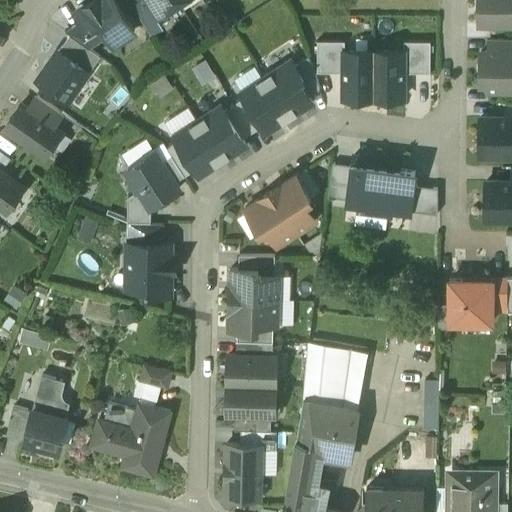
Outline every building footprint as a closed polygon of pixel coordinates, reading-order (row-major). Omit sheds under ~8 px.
[(134,31),(114,0),(93,0),(75,12),(81,21),(88,32),(100,25),(107,36),(113,45),(134,31)] [(155,18),(143,0),(142,0),(133,6),(150,33),(162,25),(156,17),(155,18)] [(178,3),(176,0),(143,0),(155,18),(156,17),(178,3)] [(511,0),(478,0),(479,9),(478,9),(479,9),(479,13),(478,13),(479,13),(479,24),(511,24),(511,0)] [(100,25),(88,32),(81,21),(65,31),(70,34),(90,48),(107,36),(100,25)] [(90,48),(70,34),(59,50),(88,71),(99,55),(90,48)] [(511,39),(489,39),(489,52),(511,52),(511,39)] [(317,73),(344,73),(344,52),(344,42),(317,41),(317,73)] [(404,52),(404,73),(430,73),(430,41),(404,41),(404,52)] [(59,50),(58,50),(37,80),(67,101),(88,71),(59,50)] [(344,99),(374,99),(374,52),(344,52),(344,73),(344,99)] [(374,99),(403,99),(404,73),(404,52),(374,52),(374,99)] [(511,52),(489,52),(480,52),(480,84),(487,84),(487,90),(511,90),(511,52)] [(299,81),(309,96),(320,89),(310,57),(295,66),(304,79),(299,81)] [(291,117),(313,103),(309,96),(299,81),(304,79),(295,66),(291,60),(264,77),(291,117)] [(267,133),(291,117),(264,77),(241,93),(245,99),(263,126),(267,133)] [(62,112),(37,95),(28,108),(53,125),(62,112)] [(245,99),(235,105),(253,133),(263,126),(245,99)] [(28,108),(21,103),(5,127),(45,155),(61,131),(53,125),(28,108)] [(224,160),(247,146),(243,139),(225,112),(220,105),(198,120),(224,160)] [(243,139),(253,133),(235,105),(225,112),(243,139)] [(200,176),(224,160),(198,120),(174,136),(178,142),(196,169),(200,176)] [(511,121),(506,122),(480,122),(481,158),(511,157),(511,121)] [(185,176),(196,169),(178,142),(167,149),(172,156),(185,176)] [(162,162),(155,152),(128,170),(131,175),(127,178),(136,192),(139,190),(150,207),(151,207),(179,189),(175,182),(162,162)] [(185,176),(172,156),(162,162),(175,182),(185,176)] [(388,161),(354,156),(353,167),(348,200),(347,205),(369,208),(368,211),(388,214),(388,211),(409,214),(410,211),(413,185),(415,172),(387,169),(388,161)] [(348,200),(353,167),(333,164),(328,197),(348,200)] [(23,186),(0,170),(0,205),(7,210),(23,186)] [(295,176),(270,192),(296,232),(315,220),(308,209),(314,205),(295,176)] [(511,184),(511,185),(486,185),(487,225),(511,225),(511,184)] [(437,189),(413,185),(410,211),(437,214),(437,189)] [(136,192),(127,197),(127,222),(150,223),(151,207),(150,207),(139,190),(136,192)] [(270,192),(245,208),(264,238),(270,234),(277,244),(296,232),(270,192)] [(150,223),(127,222),(127,242),(163,243),(163,223),(150,223)] [(127,242),(127,288),(145,289),(145,293),(170,293),(171,271),(175,271),(175,256),(171,255),(171,243),(163,243),(127,242)] [(275,255),(239,254),(239,268),(258,269),(258,274),(274,275),(275,255)] [(239,268),(230,268),(230,298),(278,299),(278,275),(274,275),(258,274),(258,269),(239,268)] [(507,277),(490,277),(490,280),(492,280),(492,281),(492,310),(507,310),(507,277)] [(490,280),(452,280),(451,279),(450,279),(450,281),(450,320),(449,320),(450,322),(451,322),(490,322),(492,322),(492,320),(492,310),(492,281),(492,280),(490,280)] [(278,299),(230,298),(229,328),(237,328),(257,328),(257,322),(273,323),(277,323),(278,299)] [(273,323),(257,322),(257,328),(237,328),(237,341),(273,342),(273,323)] [(273,342),(237,341),(236,354),(272,355),(273,342)] [(368,353),(308,343),(303,399),(337,405),(358,409),(368,353)] [(236,354),(228,354),(227,384),(275,385),(276,355),(236,354)] [(171,372),(144,365),(141,379),(167,386),(169,378),(171,372)] [(61,381),(43,376),(34,410),(33,410),(33,411),(25,440),(25,441),(58,449),(65,418),(62,417),(66,405),(56,402),(61,381)] [(437,424),(438,378),(423,378),(423,424),(437,424)] [(275,385),(227,384),(227,414),(235,414),(271,415),(274,415),(275,385)] [(337,405),(303,399),(299,425),(333,430),(337,405)] [(170,411),(139,403),(138,410),(110,403),(105,421),(98,419),(91,445),(126,454),(123,466),(153,474),(170,411)] [(358,409),(337,405),(333,430),(354,434),(358,409)] [(33,411),(13,406),(6,435),(25,440),(33,411)] [(271,415),(235,414),(235,430),(242,431),(270,431),(271,415)] [(333,430),(299,425),(297,441),(317,445),(316,453),(340,457),(350,458),(354,434),(333,430)] [(242,431),(242,445),(261,445),(261,449),(277,450),(277,431),(270,431),(242,431)] [(437,454),(438,435),(426,435),(426,453),(437,454)] [(297,441),(295,441),(285,497),(308,502),(310,488),(316,453),(317,445),(297,441)] [(242,445),(227,444),(227,498),(260,498),(261,449),(261,445),(242,445)] [(330,485),(318,482),(322,461),(339,464),(340,457),(316,453),(310,488),(322,491),(319,504),(330,507),(332,499),(327,498),(330,485)] [(496,471),(460,471),(460,487),(460,505),(448,504),(448,506),(447,511),(495,511),(496,502),(496,471)] [(460,487),(436,487),(436,506),(448,506),(448,504),(460,505),(460,487)] [(322,491),(310,488),(308,502),(319,504),(322,491)] [(423,511),(424,489),(366,488),(365,511),(423,511)] [(308,502),(285,497),(282,511),(336,511),(338,509),(330,507),(319,504),(308,502)] [(507,511),(508,502),(496,502),(495,511),(507,511)]
